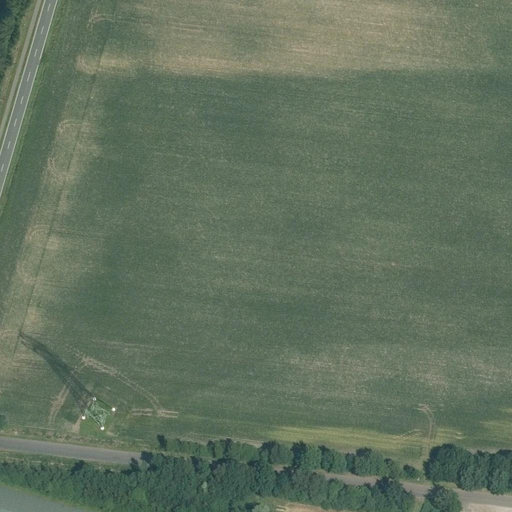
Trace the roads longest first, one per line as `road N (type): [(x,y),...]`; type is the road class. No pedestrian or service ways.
road 1 (residential): [(0,442),(511,504)]
road 2 (tertiary): [(0,174),(50,0)]
